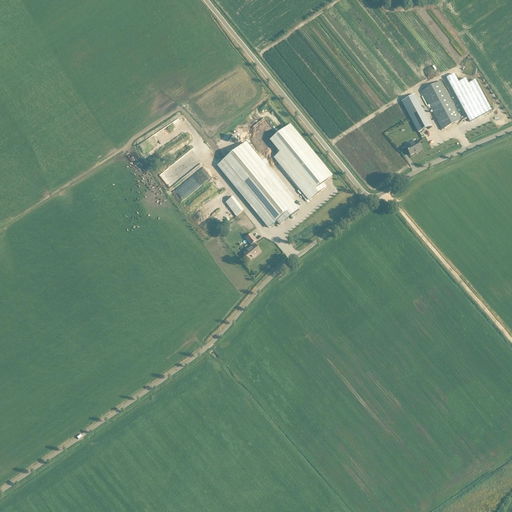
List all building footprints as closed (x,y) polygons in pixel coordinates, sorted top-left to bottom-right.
[(454,74),(447,78),(470,122),(492,111),(475,80),(468,84),(465,79),(458,83),(454,74)] [(421,91),(440,126),(441,129),(442,130),(461,120),(440,82),(421,91)] [(415,95),(402,102),(418,132),(431,125),(415,95)] [(289,125),(272,140),(282,151),(275,157),(311,200),(326,187),(323,183),(332,176),(289,125)] [(299,209),(245,143),(218,166),(269,228),(277,221),(280,225),(299,209)] [(410,151),(414,158),(421,154),(422,155),(425,153),(421,145),(410,151)] [(225,202),(235,217),(243,211),(232,196),(225,202)] [(257,241),(251,234),(245,238),(251,245),(257,241)] [(244,254),(246,257),(249,261),(261,252),(255,245),(244,254)]
